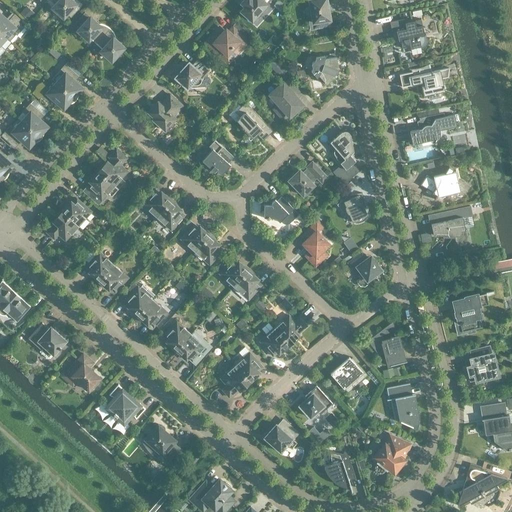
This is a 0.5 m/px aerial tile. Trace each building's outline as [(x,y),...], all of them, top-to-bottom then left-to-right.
[(48,0),(47,2),(53,7),(64,17),(66,13),(69,16),(71,17),(83,4),(78,0),(48,0)] [(245,7),(243,8),(240,12),(241,12),(252,21),(251,22),(271,0),(243,0),(241,3),(245,7)] [(310,22),(311,29),(330,26),(329,20),(330,19),(329,12),(327,4),(326,0),(310,0),(311,7),(309,7),(308,7),(305,9),(304,11),(305,14),(307,16),(309,16),(310,16),(312,16),(313,22),(310,22)] [(0,32),(5,37),(12,30),(16,34),(24,26),(12,15),(8,20),(0,13),(0,32)] [(90,38),(97,43),(110,29),(108,27),(104,25),(100,24),(96,24),(89,18),(78,30),(89,39),(90,38)] [(420,46),(421,47),(423,47),(423,46),(426,44),(427,40),(426,34),(424,35),(421,19),(405,22),(404,18),(390,22),(392,32),(396,31),(399,41),(400,40),(402,48),(410,46),(410,48),(420,46)] [(43,25),(38,31),(52,44),(62,33),(55,27),(51,31),(43,25)] [(237,53),(248,41),(233,27),(229,32),(226,30),(221,35),(217,30),(205,43),(218,54),(222,49),(227,54),(232,49),(237,53)] [(111,30),(110,29),(97,43),(103,49),(101,51),(112,60),(122,48),(116,42),(115,38),(114,34),(111,30)] [(336,69),(339,68),(337,57),(325,59),(324,56),(325,56),(316,57),(316,58),(315,61),(313,62),(312,63),(312,65),(312,67),(311,70),(311,71),(317,78),(317,77),(319,75),(327,84),(336,76),(334,75),(336,69)] [(277,58),(272,61),(280,74),(285,70),(277,58)] [(189,63),(175,77),(187,88),(188,88),(205,87),(207,86),(208,85),(209,84),(210,83),(211,81),(210,79),(210,78),(209,76),(207,75),(207,74),(206,74),(210,70),(197,59),(192,65),(189,63)] [(62,76),(56,82),(56,83),(75,100),(76,98),(77,95),(77,92),(82,87),(73,79),(77,74),(65,63),(58,71),(62,76)] [(429,72),(428,65),(421,68),(414,69),(414,72),(412,72),(399,75),(402,87),(423,82),(424,86),(422,86),(424,96),(429,94),(428,92),(437,91),(437,92),(437,93),(442,91),(444,91),(444,88),(444,87),(445,87),(444,85),(442,78),(448,77),(448,76),(447,76),(449,68),(429,72)] [(294,95),(299,91),(289,80),(284,84),(283,83),(270,94),(279,105),(275,109),(284,119),(288,115),(289,116),(302,104),(294,95)] [(74,101),(75,100),(56,83),(50,89),(44,84),(37,92),(50,104),(54,99),(63,107),(68,102),(71,102),(74,101)] [(177,115),(178,114),(178,113),(177,111),(182,105),(170,94),(161,104),(158,102),(148,112),(155,118),(153,119),(165,130),(176,118),(175,117),(177,115)] [(28,114),(21,121),(22,122),(40,138),(41,137),(43,134),(43,130),(47,126),(38,117),(42,113),(46,109),(34,98),(30,102),(23,110),(28,114)] [(241,117),(240,126),(241,129),(242,131),(244,133),(247,133),(247,137),(250,140),(260,131),(266,137),(271,131),(272,132),(273,131),(246,102),(235,112),(241,117)] [(421,128),(409,131),(412,144),(422,142),(422,143),(424,143),(425,144),(426,144),(427,144),(429,144),(431,144),(432,144),(433,143),(434,142),(435,143),(436,143),(436,141),(437,140),(438,139),(439,138),(439,137),(440,136),(440,135),(440,134),(440,133),(440,132),(440,131),(440,130),(444,129),(447,128),(456,126),(454,114),(445,116),(444,112),(439,113),(438,108),(417,113),(419,118),(424,126),(423,126),(422,127),(422,128),(421,128)] [(11,124),(3,132),(15,142),(20,138),(29,146),(33,141),(36,141),(39,139),(40,138),(22,122),(21,121),(15,128),(11,124)] [(330,142),(336,149),(335,150),(335,152),(336,153),(337,157),(336,158),(346,169),(355,161),(350,155),(354,152),(353,148),(352,147),(350,146),(350,143),(352,143),(350,134),(349,135),(348,133),(347,132),(345,132),(343,132),(342,131),(335,138),(334,137),(332,139),(333,139),(330,142)] [(212,149),(202,160),(214,172),(216,170),(221,175),(230,165),(228,163),(234,157),(215,140),(209,146),(212,149)] [(0,172),(5,177),(7,175),(8,172),(8,169),(12,164),(3,156),(7,151),(0,144),(0,172)] [(98,168),(97,170),(118,189),(125,181),(122,178),(128,171),(121,165),(127,158),(116,148),(108,157),(112,159),(108,163),(107,162),(104,165),(103,164),(102,165),(101,166),(98,168)] [(291,182),(301,193),(305,193),(306,193),(307,192),(308,193),(309,194),(311,193),(312,192),(313,191),(312,189),(311,188),(314,185),(312,182),(317,177),(323,172),(312,161),(307,167),(308,168),(305,170),(306,171),(303,173),(300,169),(291,178),(291,182)] [(421,184),(420,185),(432,192),(432,193),(433,193),(434,191),(437,194),(434,199),(435,199),(438,194),(438,196),(461,191),(456,171),(452,172),(453,169),(449,167),(449,166),(444,173),(433,176),(434,180),(427,175),(421,184)] [(91,182),(83,191),(98,204),(108,193),(112,196),(118,189),(97,170),(96,170),(95,171),(94,172),(94,174),(93,175),(92,177),(93,177),(90,181),(91,182)] [(142,204),(156,217),(172,199),(169,196),(165,194),(165,195),(161,192),(160,193),(155,189),(142,204)] [(349,195),(344,198),(336,204),(345,215),(349,213),(352,222),(354,221),(355,223),(359,222),(363,220),(367,217),(366,216),(368,215),(362,202),(361,195),(363,195),(362,193),(354,194),(349,195)] [(279,222),(280,221),(282,223),(285,224),(288,224),(290,223),(292,221),(299,214),(281,196),(276,201),(275,199),(271,203),(271,205),(264,205),(264,217),(267,217),(268,219),(270,218),(270,217),(275,217),(275,218),(279,222)] [(68,205),(67,205),(64,207),(61,210),(79,226),(92,211),(77,198),(72,203),(71,202),(68,205)] [(172,199),(156,217),(171,230),(184,215),(179,211),(181,209),(177,206),(178,205),(175,202),(172,199)] [(470,205),(431,214),(433,223),(431,224),(431,225),(432,227),(432,228),(433,235),(456,236),(456,239),(457,242),(459,243),(462,244),(464,243),(466,242),(467,240),(467,237),(466,230),(465,228),(463,217),(472,215),(470,205)] [(79,226),(61,210),(58,213),(56,217),(57,217),(54,221),(55,222),(47,232),(54,239),(58,234),(65,240),(79,226)] [(316,255),(328,244),(317,232),(322,227),(316,222),(302,236),(306,241),(304,243),(306,246),(307,245),(310,248),(309,249),(311,251),(306,255),(315,265),(321,260),(316,255)] [(181,238),(195,251),(211,234),(208,231),(204,229),(203,230),(200,227),(199,228),(194,224),(181,238)] [(211,234),(195,251),(210,264),(223,250),(218,245),(219,244),(216,241),(216,240),(214,237),(211,234)] [(93,275),(92,276),(95,279),(98,282),(114,264),(99,251),(86,266),(91,270),(90,272),(93,275)] [(360,286),(364,286),(372,280),(370,278),(381,270),(380,268),(380,266),(379,264),(377,264),(373,258),(372,259),(373,259),(372,260),(369,257),(366,259),(361,253),(349,262),(358,274),(359,274),(361,277),(356,280),(360,286)] [(219,273),(234,286),(250,268),(247,266),(243,264),(242,265),(239,261),(237,263),(233,258),(219,273)] [(128,277),(114,264),(98,282),(101,285),(105,287),(105,286),(109,289),(110,288),(115,292),(128,277)] [(250,268),(234,286),(248,299),(262,284),(257,280),(258,279),(254,276),(255,275),(253,271),(250,268)] [(178,283),(187,294),(191,290),(182,279),(178,283)] [(30,306),(2,280),(0,282),(0,310),(7,317),(10,314),(17,321),(30,306)] [(132,292),(125,301),(129,305),(128,306),(132,310),(131,310),(132,311),(132,312),(133,313),(133,314),(134,315),(135,316),(136,316),(136,317),(141,312),(152,299),(138,286),(134,282),(128,289),(132,292)] [(493,294),(492,292),(494,291),(478,295),(478,293),(465,296),(465,298),(450,301),(453,313),(455,312),(456,316),(453,316),(458,334),(468,332),(468,333),(475,331),(474,329),(482,327),(480,317),(481,317),(478,307),(483,305),(482,303),(488,301),(487,295),(493,294)] [(141,312),(136,317),(140,319),(143,321),(144,321),(148,324),(149,322),(154,327),(167,312),(152,299),(141,312)] [(289,315),(274,328),(290,346),(293,343),(295,339),(298,335),(297,334),(307,326),(300,318),(295,322),(289,315)] [(177,321),(163,335),(168,340),(167,341),(170,344),(170,345),(172,349),(175,352),(191,334),(177,321)] [(50,358),(53,354),(59,348),(59,349),(61,347),(60,347),(66,340),(64,338),(65,337),(59,331),(58,331),(54,328),(53,329),(51,326),(49,328),(42,322),(28,338),(41,350),(40,351),(47,358),(50,358)] [(390,325),(388,326),(367,342),(368,342),(373,339),(381,349),(384,349),(388,366),(406,361),(406,360),(404,361),(401,349),(400,350),(399,345),(401,345),(398,335),(396,336),(394,328),(392,326),(390,325)] [(283,349),(283,350),(287,348),(290,346),(274,328),(260,341),(273,356),(278,351),(279,353),(283,349)] [(206,347),(191,334),(175,352),(178,354),(182,356),(183,355),(186,359),(188,357),(192,362),(206,347)] [(496,374),(499,373),(494,354),(492,355),(489,346),(470,350),(473,360),(470,360),(471,365),(467,366),(470,381),(477,379),(478,381),(497,376),(496,374)] [(236,362),(243,356),(240,352),(233,357),(236,362)] [(249,352),(235,365),(251,383),(254,380),(256,376),(255,376),(259,372),(258,371),(263,367),(249,352)] [(86,365),(91,360),(83,353),(63,376),(71,383),(75,378),(89,390),(91,387),(95,385),(98,380),(100,377),(86,365)] [(349,357),(331,373),(332,375),(348,392),(368,375),(352,357),(351,358),(349,357)] [(243,387),(244,387),(248,385),(251,383),(235,365),(220,378),(227,385),(222,389),(229,397),(238,388),(240,390),(243,387)] [(402,421),(414,427),(416,422),(417,417),(416,412),(417,412),(415,398),(413,399),(412,395),(415,394),(411,394),(408,384),(410,383),(387,387),(389,399),(387,399),(387,400),(391,399),(395,420),(401,422),(402,421)] [(136,419),(145,408),(140,403),(138,405),(131,399),(131,400),(128,398),(128,397),(122,391),(124,389),(118,384),(109,394),(112,396),(116,398),(110,405),(108,407),(114,413),(114,414),(116,416),(117,415),(123,421),(126,419),(132,412),(136,419)] [(327,412),(327,409),(326,408),(332,403),(316,386),(305,396),(306,395),(308,398),(300,405),(303,408),(301,409),(307,416),(307,415),(308,414),(310,417),(318,411),(320,413),(319,414),(320,413),(322,414),(324,414),(326,413),(327,412)] [(483,418),(481,419),(482,419),(486,418),(486,421),(485,422),(485,423),(486,432),(492,431),(493,440),(505,448),(508,448),(509,450),(511,449),(511,448),(511,447),(511,427),(511,428),(509,414),(505,415),(503,403),(481,406),(483,418)] [(267,439),(280,452),(285,446),(292,448),(297,442),(292,438),(298,432),(285,421),(280,427),(276,424),(266,435),(266,434),(266,435),(267,439),(266,439),(267,440),(267,439)] [(159,451),(154,457),(160,461),(166,463),(180,448),(174,442),(175,440),(174,440),(171,437),(164,430),(165,428),(164,427),(163,425),(161,425),(159,426),(158,425),(145,439),(159,451)] [(379,460),(376,464),(375,467),(375,470),(377,472),(379,473),(382,473),(384,471),(388,467),(394,473),(401,464),(398,461),(401,457),(403,458),(410,443),(390,434),(386,444),(385,443),(374,456),(379,460)] [(347,454),(329,451),(328,452),(330,453),(330,458),(331,464),(324,466),(325,469),(326,471),(328,474),(329,476),(331,478),(333,480),(335,482),(337,483),(340,485),(342,486),(345,487),(347,487),(346,485),(349,484),(349,485),(350,484),(349,480),(349,478),(348,477),(348,476),(353,475),(355,479),(356,479),(346,449),(345,449),(347,454)] [(482,467),(470,463),(467,475),(470,476),(469,480),(466,479),(458,505),(507,478),(481,471),(482,467)] [(206,481),(190,499),(203,510),(209,504),(215,509),(216,508),(220,511),(223,511),(231,504),(234,507),(234,506),(225,498),(232,490),(230,488),(231,487),(230,485),(229,484),(227,483),(225,482),(224,483),(220,479),(212,487),(206,481)]
